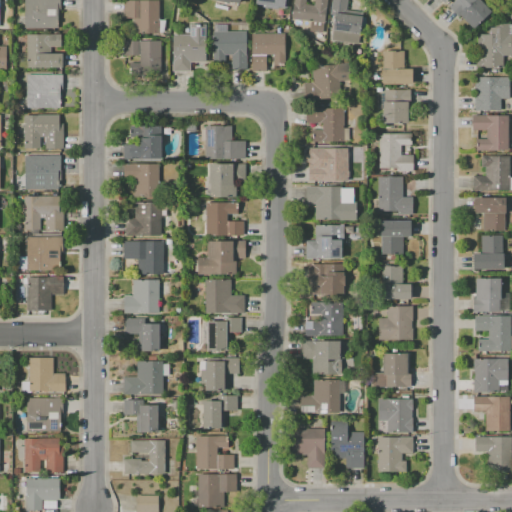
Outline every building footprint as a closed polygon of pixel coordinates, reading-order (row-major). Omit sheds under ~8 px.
[(24,0),(60,0),(60,10),(58,10),(58,28),(24,28),(24,0)] [(159,0),(159,33),(131,33),(131,18),(123,18),(123,0),(159,0)] [(287,0),(286,8),(255,4),(255,0),(287,0)] [(292,0),(305,0),(305,4),(314,6),(314,0),(329,0),(326,23),(290,18),(292,0)] [(362,16),(358,43),(331,40),(335,17),(330,16),(332,0),(348,0),(346,14),(362,16)] [(456,0),(480,0),(491,11),(473,29),(459,14),(457,15),(449,7),(456,0)] [(206,24),(206,61),(189,61),(189,71),(172,71),(172,34),(189,34),(189,24),(206,24)] [(477,68),(477,34),(488,34),(488,28),(494,28),(494,24),(511,24),(511,56),(503,56),(503,68),(477,68)] [(247,31),(246,69),(232,69),(232,55),(213,55),(213,25),(227,25),(227,31),(247,31)] [(251,33),(285,33),(285,66),(273,65),(273,54),(266,54),(266,71),(251,71),(251,33)] [(27,67),(27,34),(61,34),(61,46),(51,46),(51,53),(62,53),(62,68),(27,67)] [(160,40),(160,74),(127,74),(127,62),(139,63),(139,55),(123,55),(123,40),(160,40)] [(381,84),(381,69),(382,69),(382,50),(404,51),(404,69),(411,69),(411,84),(381,84)] [(348,63),(350,79),(340,80),(341,97),(306,101),(305,83),(313,82),(311,66),(348,63)] [(26,108),(26,74),(62,74),(62,90),(59,90),(59,108),(26,108)] [(475,110),(475,96),(475,88),(475,77),(509,77),(509,99),(501,99),(501,110),(475,110)] [(382,123),(382,89),(409,90),(409,100),(408,100),(408,123),(382,123)] [(343,142),(311,142),(311,130),(322,130),(322,123),(306,123),(306,108),(343,108),(343,142)] [(24,148),(24,114),(59,115),(59,123),(63,123),(63,149),(45,148),(45,137),(39,137),(39,148),(24,148)] [(508,150),(478,150),(478,139),(486,139),(486,130),(473,130),(473,115),(508,115),(508,150)] [(186,131),(186,123),(196,123),(195,131),(186,131)] [(123,160),(123,145),(140,145),(140,138),(130,137),(130,126),(160,126),(160,160),(123,160)] [(205,159),(205,126),(231,126),(231,140),(245,140),(245,159),(205,159)] [(379,168),(379,133),(411,133),(411,145),(400,145),(400,155),(413,155),(413,171),(396,170),(396,168),(379,168)] [(343,148),(343,181),(308,181),(308,163),(317,163),(317,148),(343,148)] [(25,190),(25,155),(60,155),(60,172),(58,172),(58,190),(25,190)] [(509,190),(473,190),(473,176),(485,176),(485,167),(481,167),(481,156),(509,156),(509,190)] [(210,197),(210,163),(245,163),(245,182),(236,182),(236,198),(210,197)] [(133,197),(133,182),(124,182),(124,164),(159,164),(159,198),(133,197)] [(377,176),(402,177),(402,197),(411,197),(411,213),(397,213),(397,211),(377,211),(377,176)] [(356,219),(315,219),(315,204),(305,204),(305,186),(341,186),(341,188),(353,188),(353,202),(356,202),(356,219)] [(23,230),(24,196),(64,196),(63,230),(45,230),(45,218),(41,218),(41,230),(23,230)] [(505,232),(483,232),(483,212),(474,212),(474,198),(505,198),(505,232)] [(160,236),(125,236),(125,218),(134,218),(134,202),(160,203),(160,236)] [(206,236),(206,202),(238,202),(238,214),(227,214),(227,221),(243,221),(243,236),(206,236)] [(381,254),(381,236),(379,236),(379,221),(410,221),(410,236),(402,236),(402,254),(381,254)] [(340,258),(305,258),(305,241),(315,241),(315,225),(344,225),(344,243),(341,243),(340,258)] [(473,269),(473,254),(481,254),(481,236),(503,236),(503,269),(473,269)] [(26,270),(26,268),(17,268),(17,256),(26,256),(27,237),(61,237),(61,258),(59,258),(59,270),(26,270)] [(162,274),(138,274),(138,259),(123,259),(123,241),(163,241),(162,274)] [(197,275),(197,257),(207,257),(207,241),(245,241),(245,258),(236,258),(236,275),(197,275)] [(344,297),(317,297),(317,282),(308,282),(308,264),(344,264),(344,297)] [(411,299),(381,299),(381,266),(402,266),(402,284),(411,284),(411,299)] [(27,310),(27,277),(63,277),(63,294),(51,294),(51,310),(27,310)] [(158,313),(123,313),(123,295),(132,295),(132,279),(158,279),(158,313)] [(205,313),(205,279),(230,279),(230,295),(244,295),(244,313),(205,313)] [(473,312),(473,297),(475,297),(475,279),(501,279),(501,294),(509,294),(509,312),(473,312)] [(305,336),(305,321),(322,321),(322,314),(309,314),(309,302),(342,302),(342,336),(305,336)] [(412,340),(378,340),(378,318),(387,318),(387,306),(412,306),(412,321),(411,321),(411,328),(412,328),(412,340)] [(478,351),(478,338),(488,338),(488,330),(475,330),(475,316),(511,316),(511,336),(511,348),(511,351),(478,351)] [(159,351),(141,351),(141,334),(124,334),(124,318),(143,318),(143,324),(159,324),(159,351)] [(205,351),(205,321),(223,321),(223,318),(241,318),(241,333),(231,333),(231,351),(205,351)] [(312,374),(312,358),(302,358),(303,341),(340,341),(339,360),(340,360),(340,374),(312,374)] [(410,387),(372,387),(372,373),(383,373),(383,354),(408,354),(407,372),(410,372),(410,387)] [(28,358),(53,358),(53,373),(64,373),(64,391),(31,391),(31,393),(21,393),(21,381),(28,381),(28,358)] [(205,391),(205,378),(201,378),(201,370),(205,370),(205,358),(239,358),(239,373),(227,373),(227,391),(205,391)] [(473,392),(473,378),(474,378),(474,370),(473,370),(473,359),(507,359),(507,392),(473,392)] [(123,395),(123,377),(136,377),(136,361),(162,361),(162,364),(168,364),(168,376),(162,376),(162,395),(123,395)] [(338,413),(300,413),(300,395),(313,395),(313,380),(339,380),(338,413)] [(202,428),(202,401),(217,401),(217,395),(237,395),(237,411),(223,410),(223,429),(202,428)] [(509,431),(485,431),(485,411),(473,411),(473,396),(509,396),(509,431)] [(27,398),(62,398),(62,413),(60,413),(60,430),(27,430),(27,398)] [(123,399),(143,399),(143,405),(157,405),(157,432),(136,432),(136,415),(123,415),(123,399)] [(412,433),(386,433),(386,421),(378,421),(378,399),(412,399),(412,433)] [(330,421),(348,421),(348,431),(363,431),(363,468),(346,468),(346,458),(330,458),(330,421)] [(324,468),(306,468),(306,455),(291,455),(291,428),(324,429),(324,468)] [(234,469),(196,469),(196,436),(227,436),(227,448),(217,448),(217,455),(234,455),(234,469)] [(377,437),(413,438),(413,453),(401,453),(401,471),(377,471),(377,437)] [(474,437),(511,437),(511,470),(488,470),(488,451),(474,451),(474,437)] [(24,438),(64,438),(64,471),(46,471),(46,460),(41,460),(40,471),(24,471),(24,438)] [(164,474),(123,474),(123,459),(141,459),(141,461),(148,461),(148,452),(130,452),(130,440),(164,440),(164,474)] [(198,507),(198,474),(237,474),(236,492),(224,492),(224,507),(198,507)] [(59,478),(59,500),(40,500),(40,511),(26,511),(26,495),(21,495),(21,478),(59,478)] [(136,511),(136,495),(157,495),(157,511),(136,511)]
